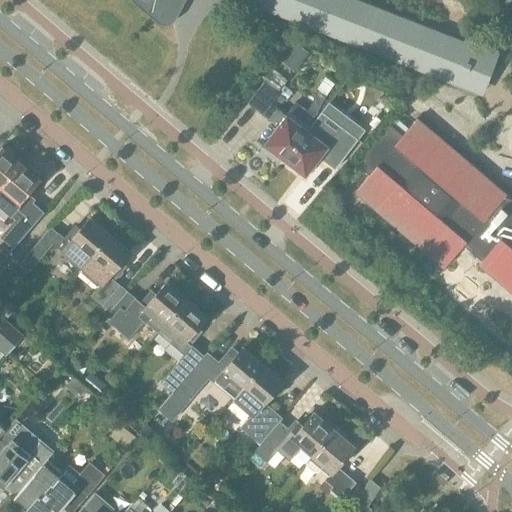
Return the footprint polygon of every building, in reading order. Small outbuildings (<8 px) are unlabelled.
[(133,2),(134,4),(157,22),(158,23),(160,24),(162,25),(163,25),(165,25),(167,25),(169,24),(171,23),(172,22),(174,21),(175,19),(181,8),(185,0),(131,0),(133,2)] [(305,0),(249,0),(298,19),(305,0)] [(305,0),(298,19),(330,32),(341,0),(305,0)] [(485,84),(497,53),(465,41),(464,43),(353,0),(341,0),(330,32),(455,81),(458,73),(485,84)] [(282,157),(284,158),(306,130),(271,103),(279,93),(263,81),(247,103),(278,126),(265,143),(274,150),(274,154),(279,157),(282,157)] [(369,174),(355,191),(443,266),(444,267),(463,245),(481,260),(479,263),(511,291),(511,197),(511,199),(504,196),(506,194),(416,118),(402,135),(389,124),(356,163),(369,174)] [(306,130),(284,158),(287,161),(288,164),(293,168),(296,167),(305,174),(327,145),(306,130)] [(333,151),(343,158),(358,138),(348,131),(333,151)] [(0,188),(20,163),(12,156),(14,154),(6,147),(4,149),(1,147),(0,147),(0,188)] [(20,163),(0,188),(19,204),(20,202),(26,208),(33,199),(27,194),(40,180),(37,177),(39,175),(31,168),(29,171),(20,163)] [(13,247),(36,221),(26,213),(4,239),(13,247)] [(71,262),(79,269),(109,234),(89,217),(78,230),(74,226),(63,238),(50,227),(19,264),(28,271),(53,242),(70,257),(71,262)] [(110,311),(127,292),(108,276),(129,251),(109,234),(79,269),(78,270),(98,287),(91,295),(110,311)] [(0,262),(11,248),(1,240),(0,240),(0,262)] [(140,303),(127,292),(110,311),(119,318),(129,306),(146,322),(157,331),(184,299),(165,282),(155,295),(150,291),(140,303)] [(200,331),(196,327),(205,316),(184,299),(157,331),(183,354),(160,381),(172,391),(181,381),(202,356),(203,355),(191,345),(190,346),(188,344),(200,331)] [(22,336),(0,316),(0,351),(4,355),(22,336)] [(205,352),(203,355),(202,356),(181,381),(194,392),(209,375),(234,396),(255,370),(261,363),(242,347),(234,356),(227,351),(217,362),(205,352)] [(259,445),(266,436),(279,420),(261,405),(278,385),(282,380),(261,363),(255,370),(234,396),(230,401),(248,416),(239,428),(259,445)] [(162,396),(153,406),(158,411),(167,401),(162,396)] [(279,420),(266,436),(259,445),(247,458),(260,469),(272,455),(279,461),(284,455),(289,459),(295,452),(305,460),(334,427),(314,410),(302,423),(298,420),(290,429),(279,420)] [(16,494),(46,458),(53,450),(24,425),(15,418),(6,428),(0,434),(0,483),(2,483),(16,494)] [(354,444),(334,427),(305,460),(317,471),(321,467),(328,473),(317,485),(326,492),(330,487),(341,496),(354,481),(336,465),(354,444)] [(23,505),(29,509),(28,504),(38,493),(41,493),(51,482),(52,483),(61,471),(46,458),(16,494),(14,497),(12,500),(20,508),(23,505)] [(62,506),(68,511),(71,511),(104,475),(90,463),(74,482),(61,471),(52,483),(51,482),(41,493),(38,493),(28,504),(29,509),(30,511),(28,511),(48,511),(53,507),(57,511),(62,506)] [(369,478),(350,509),(354,511),(369,511),(371,509),(367,506),(380,487),(369,478)] [(170,511),(171,511),(170,511),(182,498),(178,494),(166,508),(160,503),(152,511),(139,511),(146,505),(136,496),(123,511),(170,511)] [(87,501),(77,511),(94,511),(96,509),(87,501)]
